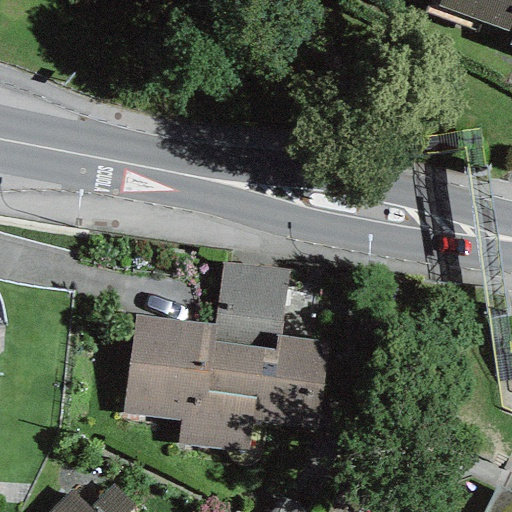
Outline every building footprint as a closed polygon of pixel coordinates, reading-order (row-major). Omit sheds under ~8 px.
[(511,0),(439,0),(437,6),(511,33),(511,37),(509,46),(511,47),(511,0)] [(221,264),(213,324),(279,331),(287,273),(221,264)] [(213,324),(133,315),(122,416),(178,422),(175,446),(247,454),(250,428),(317,435),(328,342),(282,337),(283,332),(279,331),(213,324)] [(91,506),(98,511),(128,511),(133,507),(111,485),(91,506)] [(511,511),(511,492),(497,485),(483,511),(511,511)] [(98,511),(91,506),(71,487),(47,511),(98,511)]
